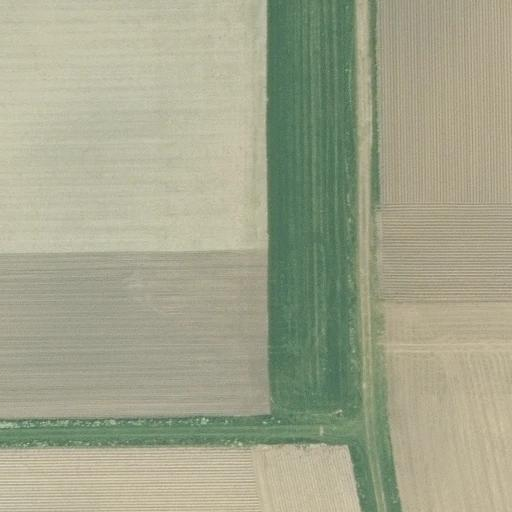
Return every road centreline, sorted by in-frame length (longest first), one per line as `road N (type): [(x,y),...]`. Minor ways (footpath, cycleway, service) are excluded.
road 1 (track): [(358,0),(366,424),(384,511)]
road 2 (track): [(0,432),(366,424)]
